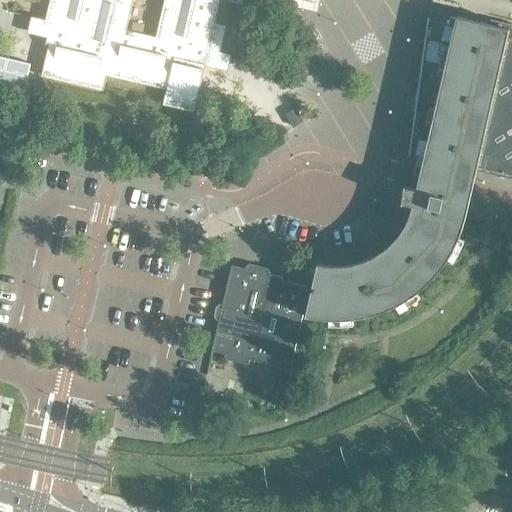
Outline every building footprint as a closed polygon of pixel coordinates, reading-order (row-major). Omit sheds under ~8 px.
[(52,0),(47,20),(39,18),(35,35),(47,37),(45,44),(48,45),(41,74),(72,81),(72,83),(73,84),(73,82),(104,89),(107,73),(136,80),(136,82),(137,83),(137,81),(167,87),(163,103),(195,110),(205,66),(220,69),(224,52),(221,52),(227,25),(215,22),(220,0),(222,0),(242,5),(243,0),(269,0),(291,5),(292,0),(52,0)] [(415,111),(409,156),(410,156),(410,155),(424,159),(420,178),(417,189),(440,194),(441,193),(447,195),(446,195),(470,201),(472,190),(477,171),(511,178),(511,37),(511,35),(511,24),(491,20),(490,24),(457,17),(455,24),(429,18),(429,17),(428,17),(418,87),(416,87),(411,110),(415,111)] [(0,84),(29,89),(33,59),(0,53),(0,84)] [(303,122),(296,110),(295,108),(286,114),(294,127),(303,122)] [(324,265),(318,263),(306,316),(308,317),(308,316),(317,318),(319,319),(320,318),(329,319),(331,320),(331,319),(340,319),(340,320),(343,320),(343,319),(352,318),(352,319),(354,319),(354,318),(363,316),(363,317),(365,317),(365,315),(374,313),(375,314),(377,314),(376,313),(385,310),(387,310),(387,309),(396,305),(396,306),(398,305),(397,304),(405,299),(406,300),(408,299),(407,298),(415,293),(416,294),(417,292),(424,286),(425,286),(426,285),(426,284),(432,278),(433,278),(434,277),(434,276),(440,269),(441,270),(442,268),(441,267),(447,260),(449,258),(448,258),(453,250),(455,248),(454,248),(458,240),(459,238),(462,229),(463,229),(463,227),(462,227),(465,218),(466,218),(466,216),(468,204),(469,204),(470,201),(446,195),(447,195),(441,193),(440,194),(417,189),(417,190),(406,187),(406,186),(405,186),(402,204),(403,204),(414,206),(408,224),(407,223),(406,225),(406,226),(404,229),(402,233),(400,235),(397,239),(396,239),(395,240),(396,241),(393,243),(390,246),(386,249),(383,252),(383,251),(381,252),(382,253),(377,256),(373,258),(369,260),(367,261),(367,260),(365,261),(361,263),(355,264),(349,265),(347,265),(347,266),(345,266),(341,266),(334,266),(331,266),(330,265),(324,265)] [(290,369),(309,287),(282,281),(283,278),(270,274),(270,272),(268,269),(249,264),(245,267),(245,269),(232,266),(212,351),(225,354),(225,356),(227,360),(245,364),(249,362),(250,360),(290,369)]
